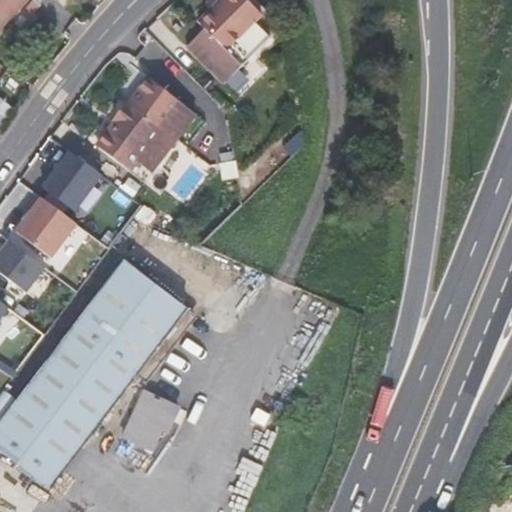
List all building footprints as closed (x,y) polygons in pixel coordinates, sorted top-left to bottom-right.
[(0,0),(0,31),(27,0),(0,0)] [(259,11),(248,0),(236,0),(208,29),(202,24),(184,42),(221,79),(268,34),(252,18),(259,11)] [(236,0),(216,0),(197,19),(202,24),(208,29),(236,0)] [(130,104),(128,102),(114,121),(118,124),(100,148),(131,172),(143,156),(155,165),(193,114),(148,80),(130,104)] [(6,105),(0,112),(0,126),(13,110),(6,105)] [(101,174),(70,150),(42,186),(74,210),(101,174)] [(78,224),(39,195),(30,207),(34,211),(18,232),(53,258),(78,224)] [(46,267),(11,241),(0,255),(0,271),(27,292),(46,267)] [(195,295),(135,250),(29,389),(0,426),(0,449),(49,487),(117,397),(136,373),(195,295)] [(208,305),(195,295),(136,373),(148,383),(208,305)] [(0,320),(9,308),(0,300),(0,320)] [(0,426),(29,389),(13,377),(0,393),(0,426)] [(145,391),(123,437),(151,450),(159,431),(165,433),(177,406),(145,391)]
